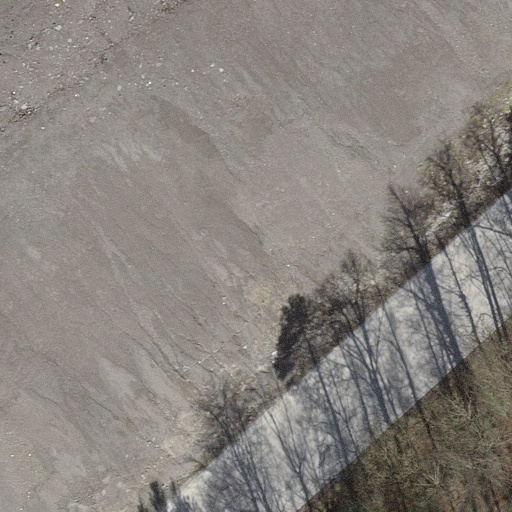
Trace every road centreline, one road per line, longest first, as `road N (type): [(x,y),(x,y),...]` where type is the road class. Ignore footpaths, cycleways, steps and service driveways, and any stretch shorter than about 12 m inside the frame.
road 1 (track): [(511,223),(170,511)]
road 2 (track): [(366,511),(511,378)]
